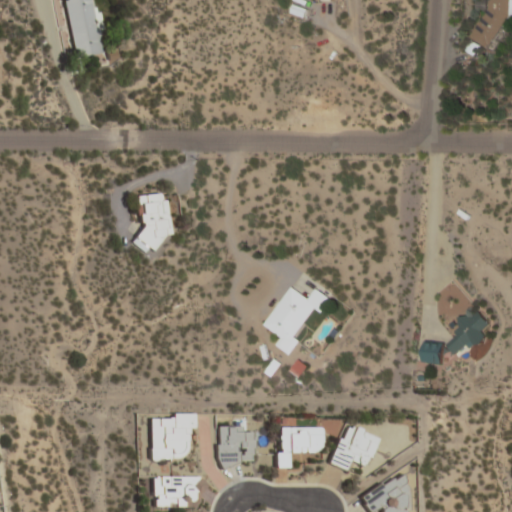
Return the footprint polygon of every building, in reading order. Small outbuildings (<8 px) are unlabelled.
[(63,0),(72,58),(103,53),(95,0),(63,0)] [(511,0),(482,0),(479,7),(484,10),(469,39),(487,49),(498,29),(507,25),(511,16),(511,0)] [(134,196),(140,249),(160,247),(159,236),(168,235),(163,193),(134,196)] [(282,336),(276,345),(291,355),(301,338),(296,335),(314,308),(322,313),(331,298),(316,289),(310,298),(291,286),(265,326),(282,336)] [(451,340),(452,348),(489,345),(486,313),(458,315),(460,339),(451,340)] [(424,362),(443,362),(443,342),(424,342),(424,362)] [(146,418),(145,459),(183,460),(184,429),(191,429),(192,413),(169,413),(168,418),(146,418)] [(366,468),(377,436),(342,423),(327,464),(345,471),(349,462),(366,468)] [(240,426),(215,426),(215,464),(251,464),(251,432),(240,432),(240,426)] [(274,427),(274,468),(288,468),(288,454),(321,454),(321,427),(274,427)] [(195,495),(201,495),(201,476),(148,476),(148,507),(195,507),(195,495)] [(379,511),(403,511),(404,486),(363,485),(363,510),(379,510),(379,511)]
